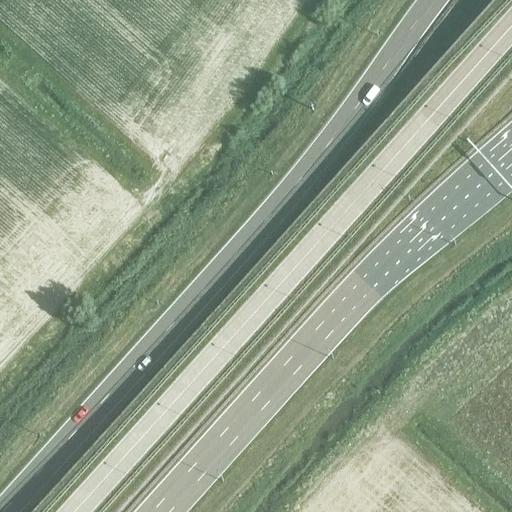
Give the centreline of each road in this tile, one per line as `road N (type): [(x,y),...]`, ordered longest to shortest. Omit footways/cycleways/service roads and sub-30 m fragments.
road 1 (trunk): [(432,0),(302,175),(3,511)]
road 2 (trunk): [(160,511),(330,322),(511,152)]
